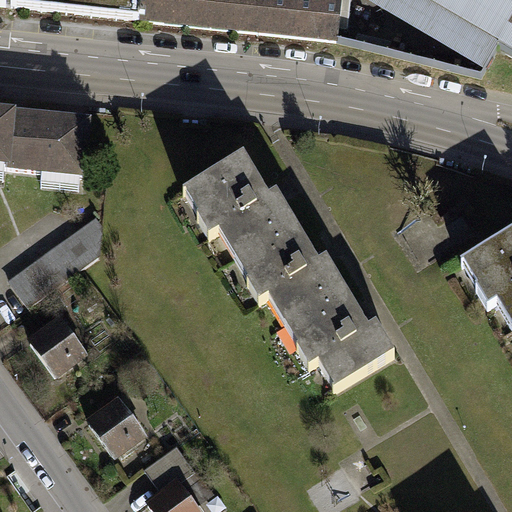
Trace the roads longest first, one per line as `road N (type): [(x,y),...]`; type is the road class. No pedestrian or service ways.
road 1 (tertiary): [(0,65),(322,101),(511,149)]
road 2 (residential): [(0,404),(79,511)]
